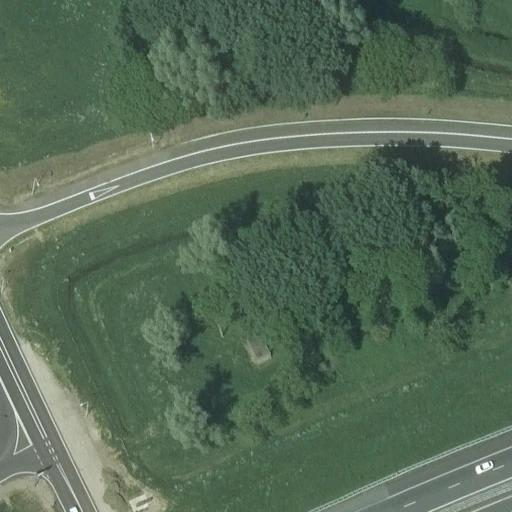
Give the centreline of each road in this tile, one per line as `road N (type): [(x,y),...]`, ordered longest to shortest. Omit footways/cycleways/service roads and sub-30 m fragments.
road 1 (motorway): [(511,142),(390,135),(219,151),(0,232)]
road 2 (motorway): [(511,463),(394,511)]
